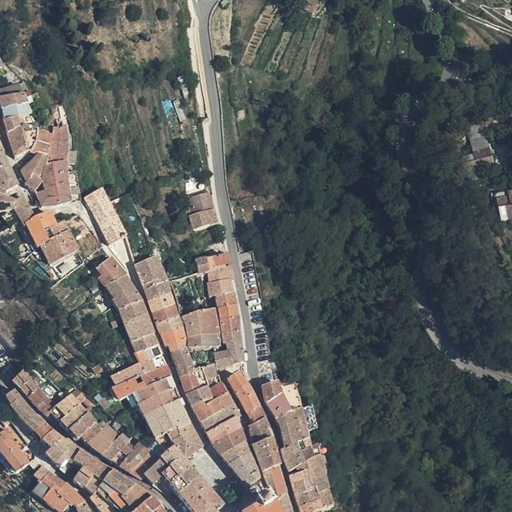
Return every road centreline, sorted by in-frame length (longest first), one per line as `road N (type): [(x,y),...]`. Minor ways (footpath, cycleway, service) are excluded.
road 1 (tertiary): [(204,10),(225,212),(254,382),(295,511)]
road 2 (tertiary): [(511,382),(468,367),(438,341),(415,279),(407,127),(442,90),(446,66),(429,0)]
road 3 (tertiary): [(0,380),(72,444),(174,511)]
